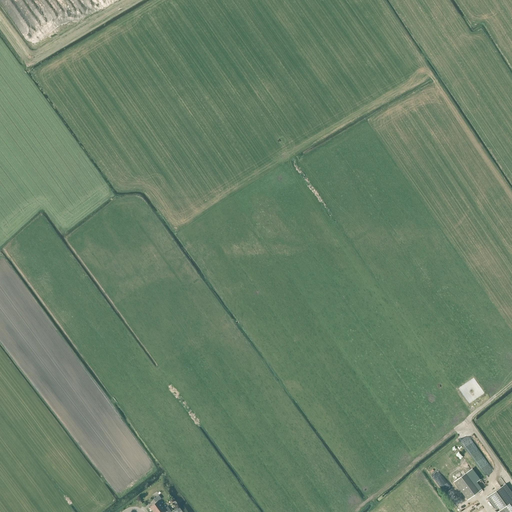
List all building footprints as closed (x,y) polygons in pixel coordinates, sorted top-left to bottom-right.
[(465,464),(469,461),(456,445),(452,448),(465,464)] [(468,500),(479,492),(471,481),(476,477),(471,470),(466,474),(465,473),(454,482),(468,500)] [(442,472),(436,476),(449,496),(455,493),(442,472)] [(511,511),(511,493),(505,484),(487,497),(498,511),(503,507),(506,511),(511,511)] [(150,507),(153,511),(162,505),(158,501),(161,499),(158,495),(153,499),(155,502),(150,507)]
